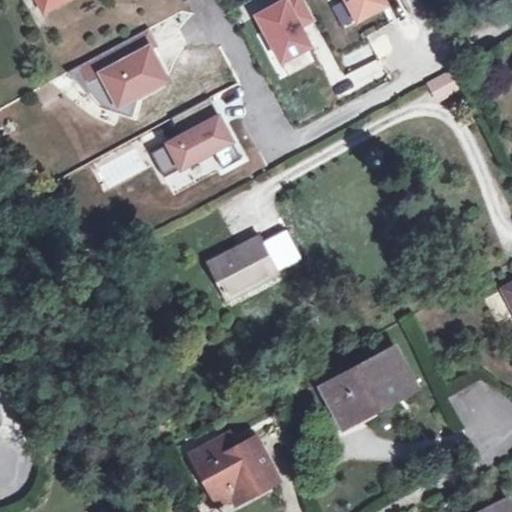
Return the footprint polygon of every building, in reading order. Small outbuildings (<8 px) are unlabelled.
[(39,0),(44,9),(59,0),(39,0)] [(300,0),(284,0),(255,15),(280,64),(309,49),(298,26),(310,20),(300,0)] [(346,0),(356,20),(384,6),(381,0),(346,0)] [(148,31),(82,64),(90,80),(105,72),(120,102),(162,81),(145,48),(154,44),(148,31)] [(341,77),(349,92),(385,74),(377,58),(341,77)] [(429,83),(438,101),(461,89),(452,71),(429,83)] [(214,152),(223,170),(242,160),(209,98),(171,119),(181,137),(151,153),(164,178),(214,152)] [(214,152),(164,178),(174,196),(223,170),(214,152)] [(303,261),(288,231),(264,243),(260,237),(209,265),(229,303),(280,277),(278,273),(303,261)] [(395,349),(322,388),(343,428),(417,390),(395,349)] [(232,432),(223,437),(231,451),(240,446),(232,432)] [(191,454),(198,468),(212,495),(233,484),(241,500),(279,480),(256,437),(240,446),(231,451),(223,437),(191,454)] [(233,484),(212,495),(216,503),(231,495),(234,503),(241,500),(233,484)] [(511,511),(511,505),(510,501),(489,511),(511,511)]
